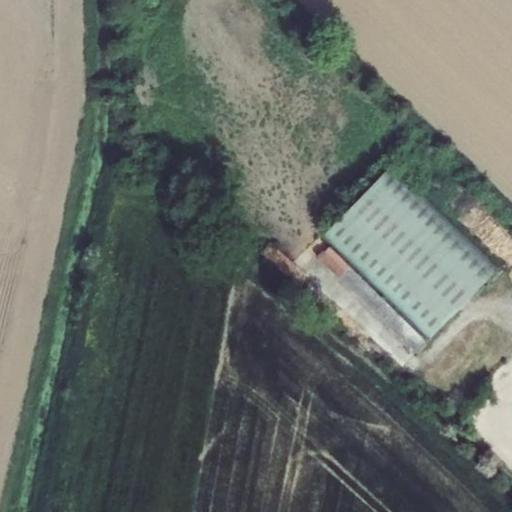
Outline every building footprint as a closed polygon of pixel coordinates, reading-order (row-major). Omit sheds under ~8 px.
[(474,243),(393,166),(323,241),(416,328),(474,243)] [(414,331),(320,242),(309,252),(405,343),(414,331)] [(501,268),(474,243),(416,328),(431,342),(501,268)] [(492,320),(455,343),(472,371),(509,348),(492,320)] [(429,345),(414,331),(405,343),(419,355),(429,345)]
